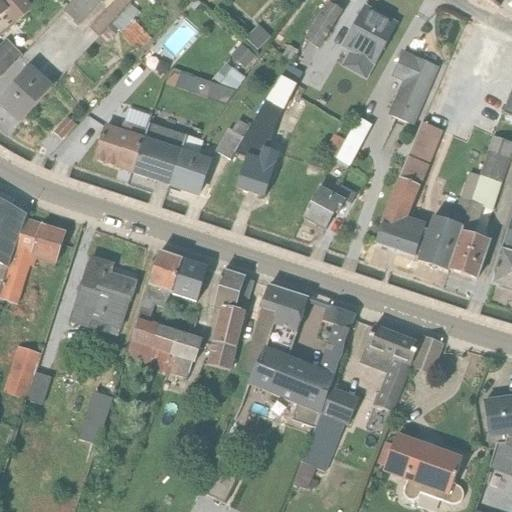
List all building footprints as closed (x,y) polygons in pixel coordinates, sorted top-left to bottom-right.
[(0,0),(0,8),(4,15),(13,26),(32,10),(23,0),(0,0)] [(74,0),(73,2),(62,13),(77,27),(102,0),(74,0)] [(481,0),(482,0),(497,9),(502,0),(481,0)] [(130,6),(98,41),(104,47),(118,32),(132,48),(133,47),(140,54),(151,41),(132,20),(138,13),(130,6)] [(328,6),(303,43),(317,52),(341,14),(328,6)] [(347,54),(340,68),(364,82),(395,26),(365,9),(342,51),(347,54)] [(257,27),(244,41),(257,53),(270,39),(257,27)] [(0,80),(22,57),(5,41),(0,45),(0,80)] [(240,46),(229,58),(244,72),(256,59),(240,46)] [(401,84),(386,117),(411,128),(436,70),(402,55),(391,80),(401,84)] [(213,80),(234,93),(235,94),(245,81),(225,66),(213,80)] [(30,68),(0,101),(0,106),(20,124),(52,89),(30,68)] [(279,80),(295,88),(301,75),(287,68),(279,80)] [(225,106),(234,93),(194,79),(189,95),(225,106)] [(250,129),(234,156),(245,160),(235,190),(263,199),(272,170),(281,172),(284,161),(290,163),(293,153),(295,153),(296,148),(298,148),(300,144),(290,140),(294,132),(289,130),(291,127),(279,121),(295,88),(279,80),(250,129)] [(132,175),(148,126),(149,121),(127,113),(123,124),(122,123),(119,132),(105,127),(98,149),(105,151),(100,165),(132,175)] [(67,119),(53,134),(60,141),(74,126),(67,119)] [(345,142),(334,161),(348,169),(371,128),(357,119),(345,142)] [(234,156),(250,129),(238,122),(231,133),(227,131),(214,154),(229,163),(234,156)] [(448,272),(479,179),(468,175),(449,225),(431,219),(426,233),(423,231),(425,226),(407,220),(442,134),(421,125),(398,180),(374,246),(414,259),(416,253),(420,255),(417,265),(447,275),(448,272)] [(148,126),(132,175),(169,188),(186,138),(148,126)] [(334,161),(345,142),(333,137),(323,155),(334,161)] [(186,138),(169,188),(197,197),(209,162),(197,158),(202,143),(186,138)] [(479,179),(448,272),(476,282),(489,243),(472,238),(482,210),(492,213),(511,153),(511,145),(492,138),(479,179)] [(319,190),(302,220),(324,232),(333,215),(336,216),(343,205),(349,208),(356,196),(335,185),(330,195),(319,190)] [(0,204),(0,291),(25,219),(0,204)] [(25,219),(0,291),(0,302),(17,307),(29,267),(33,269),(35,261),(54,267),(64,235),(63,234),(63,236),(54,233),(55,230),(40,226),(40,227),(27,223),(28,222),(25,221),(27,217),(26,216),(25,219)] [(511,217),(491,286),(511,292),(511,217)] [(165,307),(180,262),(158,255),(123,365),(143,372),(158,327),(151,324),(150,326),(148,325),(154,307),(164,310),(165,307)] [(90,260),(69,325),(88,332),(88,330),(105,336),(105,335),(114,337),(116,339),(118,332),(119,332),(135,284),(110,276),(113,267),(90,260)] [(180,262),(165,307),(175,310),(177,306),(192,311),(193,305),(195,306),(206,270),(180,262)] [(220,311),(244,315),(253,284),(222,273),(213,309),(220,311)] [(274,316),(247,388),(295,408),(290,421),(313,429),(328,388),(354,317),(326,308),(321,323),(331,327),(317,370),(308,366),(310,362),(290,353),(307,302),(267,288),(260,312),(274,316)] [(244,315),(220,311),(205,367),(230,374),(244,315)] [(274,316),(260,312),(240,377),(239,384),(247,388),(274,316)] [(158,327),(143,372),(168,380),(169,377),(174,360),(191,365),(194,366),(201,341),(158,327)] [(372,330),(358,366),(386,377),(373,408),(392,415),(417,347),(372,330)] [(420,348),(411,371),(428,377),(440,346),(423,340),(420,348)] [(25,403),(34,375),(40,356),(17,349),(2,395),(25,403)] [(174,360),(169,377),(185,383),(191,365),(174,360)] [(34,375),(25,403),(41,408),(50,380),(34,375)] [(328,388),(313,429),(292,486),(308,492),(315,471),(324,474),(343,427),(349,429),(359,400),(328,388)] [(94,395),(78,442),(96,448),(112,400),(94,395)] [(511,437),(511,400),(482,405),(489,451),(493,451),(495,446),(503,446),(506,439),(511,437)] [(385,444),(376,466),(384,468),(381,475),(405,484),(403,489),(402,494),(403,498),(404,500),(407,502),(410,503),(412,503),(415,502),(417,500),(419,496),(452,507),(456,507),(459,505),(461,503),(462,497),(462,495),(461,492),(458,489),(452,486),(461,460),(396,437),(392,447),(385,444)] [(495,446),(493,451),(487,470),(511,478),(511,437),(506,439),(503,446),(495,446)] [(216,458),(198,495),(225,508),(243,471),(216,458)]
